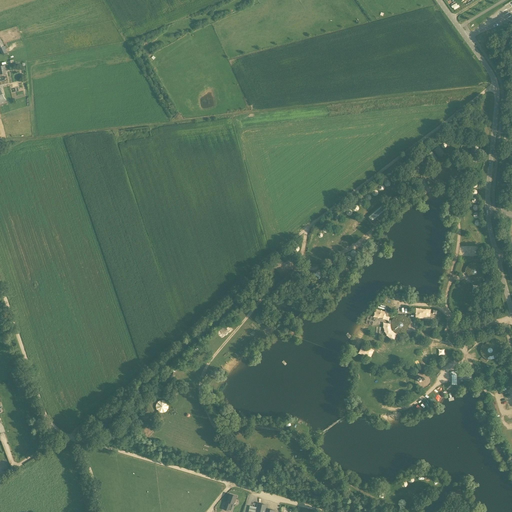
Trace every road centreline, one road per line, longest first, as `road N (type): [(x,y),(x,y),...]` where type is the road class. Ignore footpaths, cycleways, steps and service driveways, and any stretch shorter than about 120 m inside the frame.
road 1 (track): [(228,294),(495,82)]
road 2 (unclassified): [(511,312),(486,210),(495,82),(437,0)]
road 3 (track): [(69,437),(43,412),(0,285)]
road 4 (track): [(0,477),(69,437),(129,382)]
road 5 (track): [(129,382),(228,294)]
